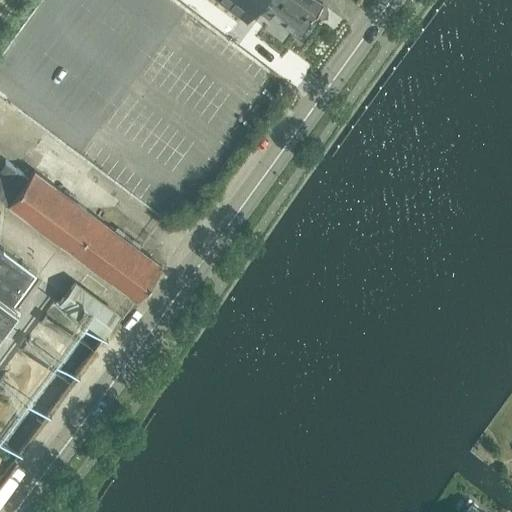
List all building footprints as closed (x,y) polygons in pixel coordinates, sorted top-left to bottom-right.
[(226,0),(248,16),(259,0),(268,0),(262,8),(263,8),(260,12),(268,18),(272,13),(300,34),(312,18),(287,0),(226,0)] [(287,0),(312,18),(323,3),(319,0),(287,0)] [(0,195),(2,197),(11,204),(30,178),(22,172),(7,161),(0,169),(0,195)] [(11,204),(10,205),(137,299),(162,266),(35,172),(30,178),(11,204)] [(0,335),(20,309),(15,304),(37,274),(0,246),(0,335)] [(60,302),(104,335),(119,316),(75,282),(60,302)] [(483,511),(471,502),(463,511),(483,511)]
